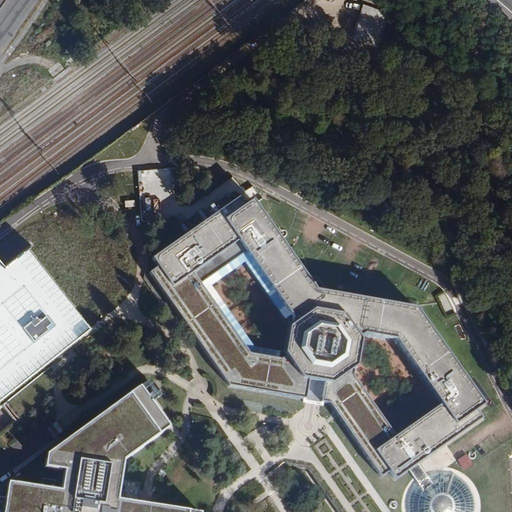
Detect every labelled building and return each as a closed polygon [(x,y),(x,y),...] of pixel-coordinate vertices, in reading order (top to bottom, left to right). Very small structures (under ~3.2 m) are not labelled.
[(390,11),(363,3),(352,38),(379,46),(390,11)] [(316,290),(253,200),(244,206),(238,197),(151,258),(158,267),(149,273),(229,385),(306,399),(309,380),(324,382),(321,401),(329,402),(381,477),(388,472),(394,480),(409,470),(419,463),(482,419),(476,410),(485,404),(416,308),(316,290)] [(3,265),(0,261),(0,398),(90,327),(26,247),(3,265)] [(408,511),(408,510),(408,505),(408,502),(408,498),(410,495),(411,491),(413,489),(414,486),(416,483),(417,482),(409,470),(394,480),(388,472),(381,477),(329,402),(321,401),(324,382),(309,380),(306,399),(229,385),(286,464),(308,468),(339,511),(408,511)] [(151,511),(120,507),(127,466),(175,433),(145,391),(46,461),(48,461),(46,473),(66,477),(62,497),(15,489),(12,504),(0,502),(0,511),(151,511)] [(427,475),(419,463),(409,470),(417,482),(427,475)] [(473,511),(474,511),(474,507),(474,503),(472,493),(468,486),(466,483),(458,477),(450,474),(439,472),(431,474),(427,475),(417,482),(416,483),(414,486),(413,489),(411,491),(410,495),(408,498),(408,502),(408,505),(408,510),(408,511),(473,511)]
